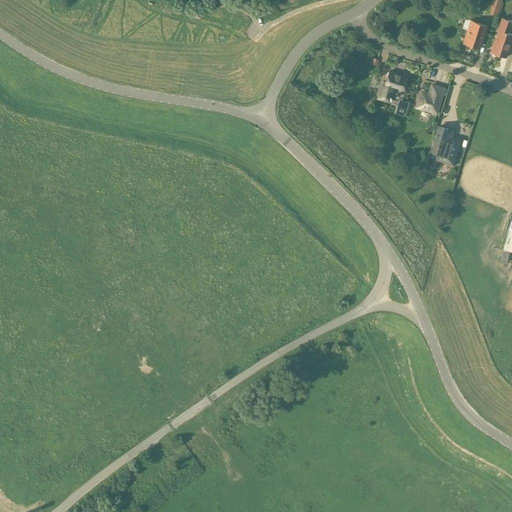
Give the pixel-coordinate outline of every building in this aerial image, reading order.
[(496,16),(501,0),(492,0),(488,13),(496,16)] [(510,26),(511,21),(502,18),(490,52),(506,57),(511,38),(511,33),(506,32),(508,26),(510,26)] [(479,48),(487,25),(471,20),(463,43),(479,48)] [(405,89),(408,77),(389,72),(385,82),(383,82),(378,98),(390,102),(394,86),(405,89)] [(439,106),(444,88),(432,84),(428,98),(420,95),(416,107),(432,112),(434,104),(439,106)] [(453,165),(460,142),(452,139),(454,131),(439,126),(431,151),(438,153),(436,159),(453,165)] [(511,219),(508,228),(503,249),(511,251),(511,219)]
